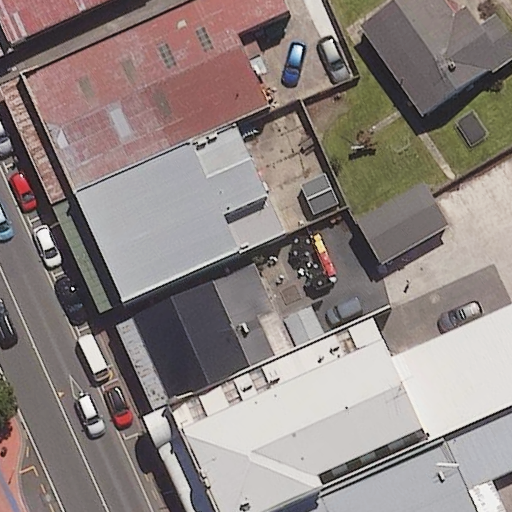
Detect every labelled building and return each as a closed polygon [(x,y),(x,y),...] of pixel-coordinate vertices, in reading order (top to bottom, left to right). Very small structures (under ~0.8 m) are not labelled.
[(0,0),(0,31),(6,45),(108,0),(0,0)] [(183,0),(13,76),(68,198),(234,124),(267,109),(235,39),(289,15),(282,0),(183,0)] [(442,0),(392,0),(355,26),(420,119),(511,54),(511,42),(493,15),(476,27),(463,8),(452,15),(442,0)] [(234,124),(68,198),(117,307),(123,304),(248,250),(283,235),(234,124)] [(423,183),(355,222),(379,264),(447,224),(423,183)] [(248,250),(123,304),(168,407),(325,338),(311,305),(279,319),(248,250)] [(325,338),(168,407),(213,511),(280,511),(511,409),(511,304),(388,360),(370,319),(325,338)] [(511,409),(280,511),(503,511),(490,483),(511,472),(511,409)]
